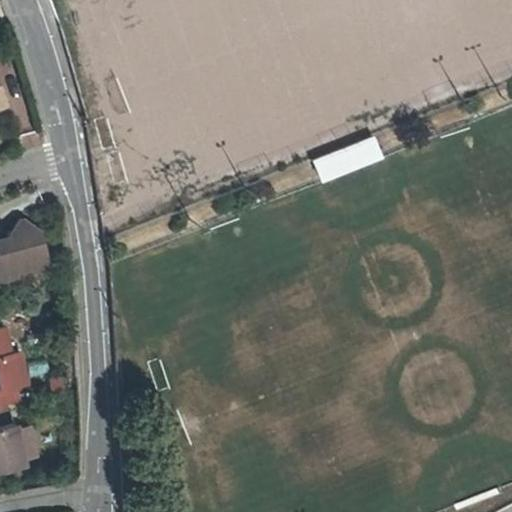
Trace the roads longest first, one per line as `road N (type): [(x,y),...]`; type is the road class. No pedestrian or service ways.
road 1 (residential): [(68,156),(95,341),(98,489)]
road 2 (residential): [(24,0),(68,156)]
